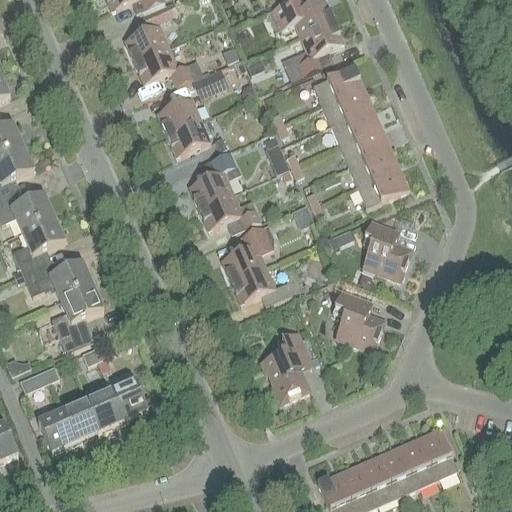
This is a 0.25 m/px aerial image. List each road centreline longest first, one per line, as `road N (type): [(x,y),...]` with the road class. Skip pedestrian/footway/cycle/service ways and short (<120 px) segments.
road 1 (residential): [(234,474),(19,0)]
road 2 (residential): [(423,389),(413,349),(452,255),(448,197),(368,0)]
road 3 (residential): [(234,474),(423,389)]
road 4 (residential): [(96,511),(234,474)]
